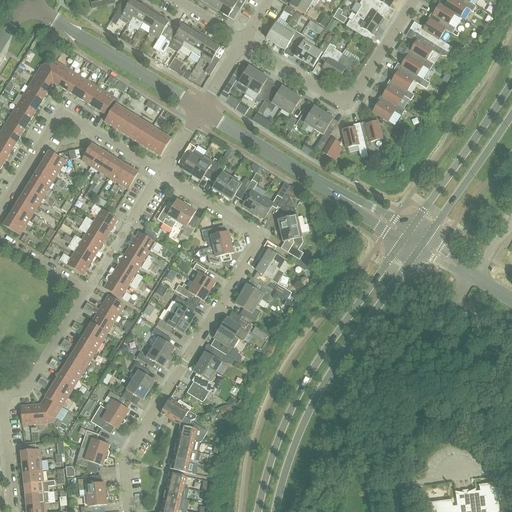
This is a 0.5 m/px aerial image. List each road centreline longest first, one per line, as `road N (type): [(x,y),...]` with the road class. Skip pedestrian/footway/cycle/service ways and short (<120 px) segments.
road 1 (residential): [(129,511),(125,462),(260,238),(159,175)]
road 2 (secondary): [(407,235),(311,370),(280,433),(259,511)]
road 3 (secondary): [(277,511),(315,399),(423,246)]
road 4 (unclassified): [(373,511),(359,401),(474,275)]
road 5 (residential): [(242,42),(350,102),(417,0)]
road 6 (residential): [(1,392),(28,389),(86,293),(0,238)]
road 7 (unclassified): [(407,235),(200,112)]
road 8 (residential): [(0,213),(63,120),(159,175)]
road 9 (unclassified): [(200,112),(28,2)]
road 10 (secondary): [(511,81),(407,235)]
road 11 (secondary): [(423,246),(511,113)]
road 12 (residential): [(14,511),(1,392)]
